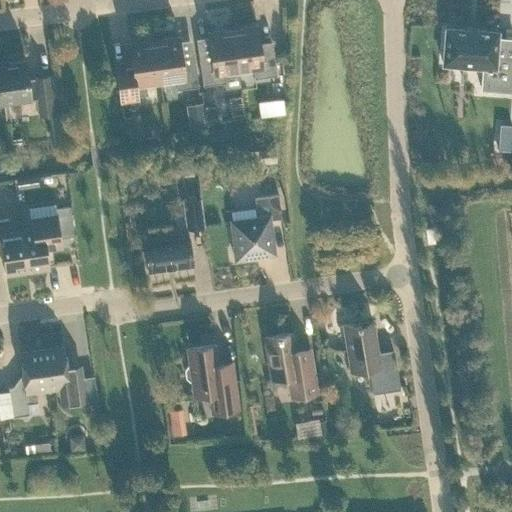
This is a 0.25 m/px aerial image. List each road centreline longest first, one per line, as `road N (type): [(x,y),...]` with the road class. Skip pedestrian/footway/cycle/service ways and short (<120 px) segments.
road 1 (residential): [(0,312),(86,300),(114,316),(407,275)]
road 2 (residential): [(407,275),(389,0)]
road 3 (residential): [(439,511),(407,275)]
road 4 (residential): [(0,24),(142,0)]
